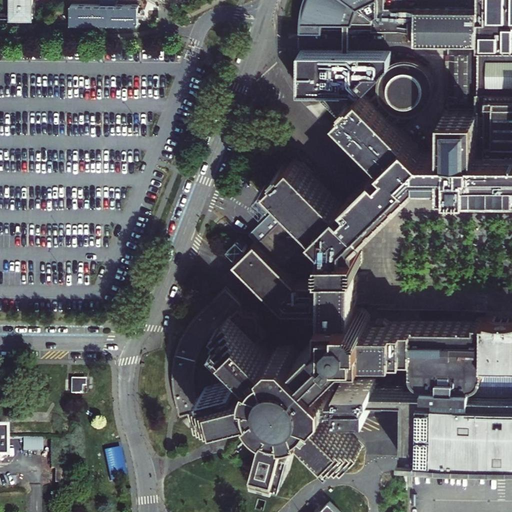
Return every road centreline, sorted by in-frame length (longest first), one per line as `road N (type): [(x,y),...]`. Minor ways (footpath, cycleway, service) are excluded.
road 1 (unclassified): [(272,0),(148,326),(132,343)]
road 2 (unclassified): [(132,343),(127,406),(149,511)]
road 3 (residential): [(132,343),(0,342)]
